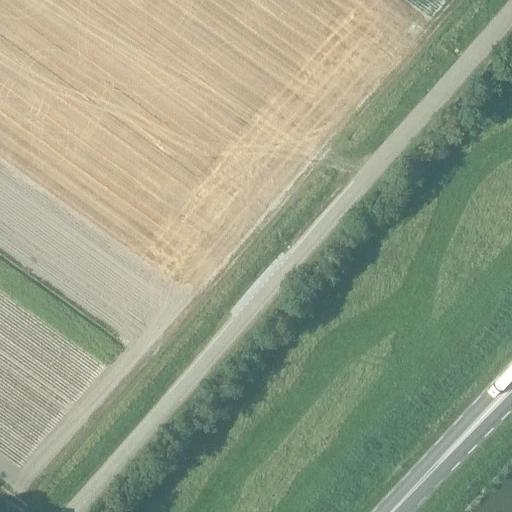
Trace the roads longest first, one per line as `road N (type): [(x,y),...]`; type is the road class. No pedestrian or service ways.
road 1 (unclassified): [(81,511),(511,21)]
road 2 (primary): [(391,511),(511,384)]
